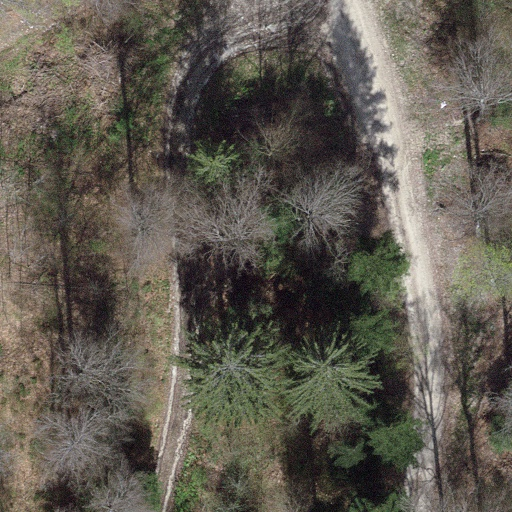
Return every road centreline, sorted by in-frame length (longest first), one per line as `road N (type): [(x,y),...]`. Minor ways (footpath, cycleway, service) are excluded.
road 1 (track): [(229,0),(192,46),(182,119),(186,308),(150,511)]
road 2 (track): [(408,511),(436,336),(354,0)]
